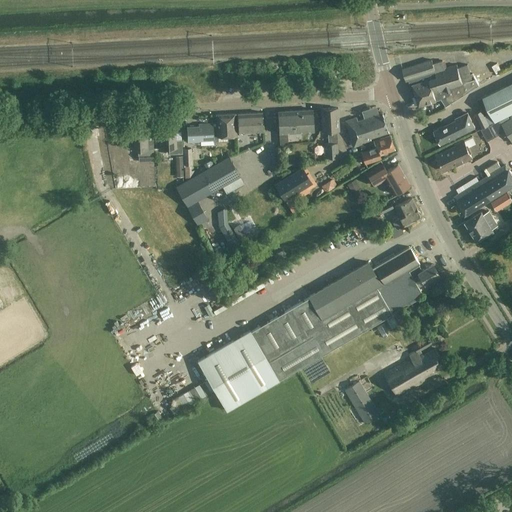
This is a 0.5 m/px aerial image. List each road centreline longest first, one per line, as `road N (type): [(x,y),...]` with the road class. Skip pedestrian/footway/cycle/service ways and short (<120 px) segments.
road 1 (residential): [(0,117),(390,95)]
road 2 (tertiary): [(511,342),(444,234),(390,95)]
road 3 (unknown): [(437,218),(312,274),(234,320)]
road 4 (unclassified): [(368,8),(511,3)]
